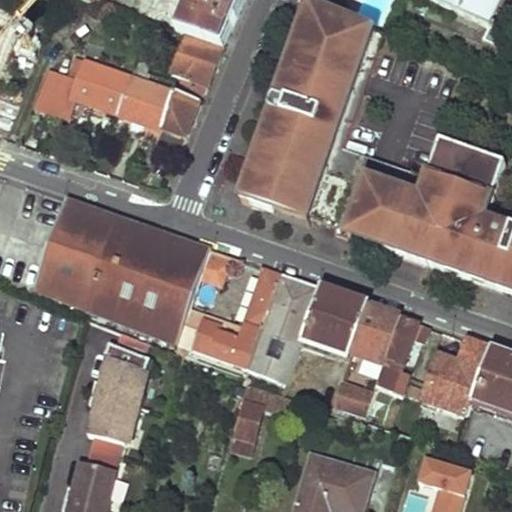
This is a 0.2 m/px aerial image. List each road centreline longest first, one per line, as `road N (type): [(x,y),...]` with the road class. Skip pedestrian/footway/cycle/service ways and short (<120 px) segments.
road 1 (residential): [(511,342),(181,223)]
road 2 (residential): [(181,223),(267,0)]
road 3 (residential): [(181,223),(0,162)]
